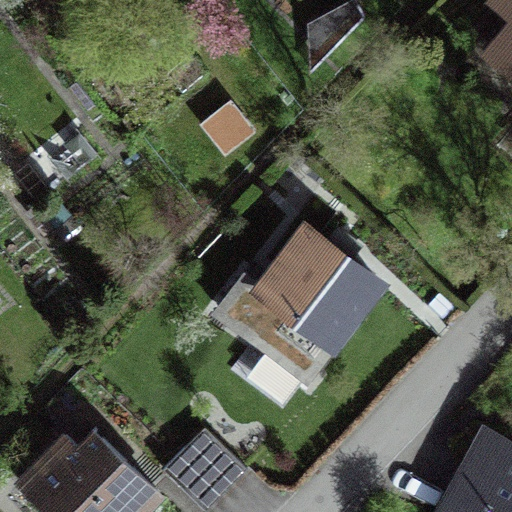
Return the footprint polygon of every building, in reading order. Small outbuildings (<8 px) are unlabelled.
[(511,0),(497,0),(511,12),(511,23),(488,51),(511,71),(511,0)] [(385,295),(294,226),(217,327),(308,396),(385,295)] [(203,425),(181,447),(224,489),(246,467),(203,425)] [(511,511),(511,441),(497,433),(479,466),(470,461),(441,511),(511,511)] [(164,511),(167,510),(94,437),(19,511),(164,511)] [(206,508),(224,489),(181,447),(163,466),(206,508)]
